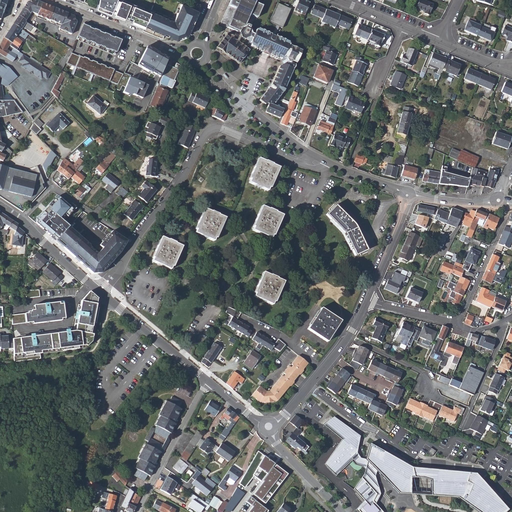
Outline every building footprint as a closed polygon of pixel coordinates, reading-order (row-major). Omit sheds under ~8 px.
[(76,22),(73,17),(70,15),(69,17),(39,5),(40,3),(33,0),(28,2),(23,8),(23,9),(29,13),(31,12),(37,14),(36,15),(48,20),(49,20),(60,24),(58,29),(71,34),(76,22)] [(116,0),(98,0),(97,8),(111,14),(116,0)] [(124,19),(130,4),(121,0),(115,15),(124,19)] [(194,21),(198,11),(181,4),(172,0),(162,0),(162,1),(158,0),(154,0),(150,12),(147,20),(143,31),(162,39),(164,35),(164,34),(176,39),(185,35),(192,20),(194,21)] [(230,0),(220,24),(230,29),(230,31),(231,31),(230,33),(229,33),(228,35),(227,34),(217,47),(239,64),(242,59),(243,59),(246,55),(246,54),(249,50),(239,43),(241,38),(245,39),(247,46),(283,61),(284,65),(280,67),(272,84),(260,101),(266,105),(267,103),(268,105),(265,112),(280,118),(284,109),(272,104),(273,102),(275,103),(283,92),(280,90),(282,89),(284,90),(294,68),(288,66),(290,62),(292,61),(296,62),(301,50),(289,45),(289,44),(289,43),(288,43),(289,42),(276,36),(276,35),(275,35),(272,33),(271,33),(271,34),(258,28),(257,29),(256,29),(255,29),(253,34),(251,33),(249,29),(250,27),(247,25),(246,25),(247,24),(245,23),(249,14),(257,18),(262,6),(254,2),(254,0),(230,0)] [(305,16),(310,3),(303,0),(299,0),(299,2),(296,1),(294,7),(296,8),(295,12),(305,16)] [(424,13),(428,15),(433,4),(423,0),(419,0),(416,8),(424,12),(424,13)] [(39,5),(69,17),(70,15),(40,3),(39,5)] [(277,3),(268,22),(276,25),(274,28),(274,30),(277,31),(279,27),(282,28),(290,10),(287,8),(289,5),(287,4),(286,3),(284,7),(277,3)] [(150,12),(134,5),(131,14),(147,20),(150,12)] [(311,14),(322,19),(326,10),(314,5),(311,14)] [(25,21),(29,13),(23,9),(18,16),(25,21)] [(340,16),(326,10),(322,19),(322,20),(330,23),(329,25),(329,26),(334,28),(336,24),(340,16)] [(35,31),(36,29),(27,23),(25,22),(25,21),(18,16),(13,24),(20,29),(21,30),(22,27),(30,32),(31,29),(35,31)] [(352,21),(340,16),(336,24),(348,29),(352,21)] [(176,39),(164,34),(164,35),(175,40),(187,36),(194,21),(192,20),(185,35),(176,39)] [(464,30),(476,35),(480,27),(481,26),(468,20),(464,30)] [(120,38),(83,23),(76,40),(78,40),(113,54),(115,55),(121,39),(120,38)] [(15,37),(20,29),(13,24),(3,38),(11,43),(9,46),(16,50),(17,48),(19,49),(21,46),(20,45),(22,42),(15,37)] [(355,35),(367,40),(371,30),(359,25),(355,35)] [(511,28),(505,25),(501,34),(507,37),(508,38),(507,41),(511,43),(511,28)] [(489,31),(480,27),(476,35),(490,41),(496,28),(491,27),(489,31)] [(384,35),(371,30),(367,40),(375,43),(374,45),(379,47),(384,35)] [(33,44),(36,40),(28,34),(25,39),(33,44)] [(11,43),(3,38),(0,44),(0,53),(12,61),(16,56),(20,58),(18,60),(23,63),(22,66),(41,78),(43,76),(46,78),(50,72),(16,50),(9,46),(11,43)] [(113,54),(78,40),(77,42),(113,55),(113,54)] [(330,52),(332,49),(331,49),(329,48),(328,47),(327,47),(325,46),(323,50),(326,51),(322,61),(332,65),(337,55),(330,52)] [(155,75),(159,77),(167,59),(146,47),(142,55),(137,65),(154,76),(155,75)] [(69,48),(64,58),(67,60),(73,50),(72,50),(69,48)] [(400,62),(411,66),(417,52),(409,48),(405,56),(403,55),(400,62)] [(83,58),(71,53),(65,64),(117,85),(122,74),(113,70),(108,68),(105,67),(99,65),(96,64),(91,61),(88,60),(83,58)] [(437,74),(440,76),(443,68),(446,60),(447,59),(433,53),(429,64),(439,68),(438,70),(437,74)] [(356,60),(352,71),(362,76),(367,65),(362,62),(363,59),(356,56),(355,60),(356,60)] [(63,57),(57,68),(59,69),(61,71),(67,60),(64,58),(63,57)] [(449,61),(446,60),(443,68),(446,69),(445,71),(455,76),(460,65),(449,61)] [(166,67),(159,84),(160,84),(165,86),(166,86),(179,91),(181,84),(173,81),(178,69),(179,67),(178,66),(177,65),(175,63),(173,68),(166,65),(166,67)] [(3,67),(0,65),(0,77),(1,78),(1,84),(2,85),(7,87),(17,76),(9,68),(4,65),(3,67)] [(307,75),(327,83),(332,71),(318,65),(317,67),(311,65),(307,75)] [(464,79),(477,84),(481,74),(468,69),(464,79)] [(358,87),(362,76),(352,71),(348,82),(358,87)] [(390,85),(400,89),(405,76),(396,72),(390,85)] [(130,76),(123,73),(115,88),(119,90),(122,86),(125,87),(123,92),(127,94),(128,93),(142,99),(147,86),(129,78),(130,76)] [(62,76),(63,75),(60,74),(51,92),(55,96),(57,91),(56,90),(63,77),(62,76)] [(495,80),(481,74),(477,84),(490,90),(495,80)] [(305,85),(308,78),(300,75),(297,82),(305,85)] [(501,92),(511,96),(511,85),(505,83),(501,92)] [(165,90),(166,87),(165,86),(160,84),(158,88),(157,87),(150,105),(160,109),(167,91),(165,90)] [(340,86),(334,84),(331,90),(339,93),(335,104),(341,107),(347,90),(340,86)] [(188,101),(192,102),(196,93),(192,91),(188,101)] [(297,93),(293,91),(286,110),(281,123),(290,127),(294,118),(295,118),(297,112),(299,109),(294,107),(296,102),(294,101),(297,93)] [(209,99),(196,93),(192,102),(204,108),(209,99)] [(86,104),(91,108),(97,100),(93,96),(86,104)] [(352,110),(360,113),(364,104),(354,99),(355,98),(349,96),(344,108),(352,111),(352,110)] [(2,117),(22,112),(14,100),(10,100),(4,100),(0,100),(0,115),(1,116),(2,117)] [(106,107),(97,100),(91,108),(96,112),(97,110),(101,113),(106,107)] [(298,121),(310,126),(311,124),(316,112),(317,108),(305,103),(304,107),(300,115),(298,114),(296,119),(298,120),(298,121)] [(411,117),(415,118),(417,110),(404,106),(402,111),(399,110),(398,113),(402,114),(398,127),(407,130),(411,117)] [(212,108),(209,115),(223,121),(227,114),(212,108)] [(59,113),(46,126),(52,132),(59,126),(62,129),(69,123),(59,113)] [(167,126),(169,120),(161,116),(159,121),(162,124),(167,126)] [(330,117),(328,116),(326,123),(320,121),(317,129),(330,134),(336,120),(330,117)] [(33,122),(38,128),(42,124),(37,118),(33,122)] [(40,130),(38,128),(33,122),(31,124),(31,125),(29,128),(36,135),(40,130)] [(160,128),(148,122),(145,127),(148,128),(146,132),(148,133),(146,137),(151,139),(152,138),(155,140),(159,133),(157,132),(158,130),(158,131),(160,128)] [(196,128),(187,124),(185,130),(184,129),(177,144),(187,148),(196,128)] [(396,137),(399,138),(405,139),(407,130),(398,127),(396,137)] [(491,144),(507,149),(511,137),(496,132),(491,144)] [(343,147),(347,148),(350,140),(346,138),(346,140),(334,135),(330,145),(334,147),(335,145),(343,148),(343,147)] [(8,148),(12,152),(13,150),(11,148),(15,145),(11,141),(8,143),(2,139),(1,137),(0,136),(0,140),(1,143),(4,145),(8,148)] [(103,145),(110,151),(114,147),(106,141),(105,142),(103,145)] [(407,145),(398,142),(392,164),(401,166),(401,165),(404,157),(407,145)] [(107,165),(117,153),(117,150),(114,146),(114,147),(110,151),(102,160),(107,165)] [(431,149),(429,148),(425,162),(424,166),(431,168),(434,161),(430,160),(433,149),(431,149)] [(452,148),(448,156),(456,160),(456,159),(460,152),(452,148)] [(51,150),(47,157),(52,160),(54,158),(56,155),(51,150)] [(456,159),(474,168),(478,159),(460,150),(460,152),(456,159)] [(362,164),(365,156),(357,154),(354,162),(362,164)] [(42,165),(45,173),(52,160),(47,157),(42,165)] [(250,179),(249,183),(267,191),(268,188),(270,188),(279,167),(258,158),(249,179),(250,179)] [(57,170),(68,179),(69,177),(79,167),(76,164),(73,167),(63,159),(62,161),(57,170)] [(156,160),(148,159),(148,165),(146,166),(145,176),(153,177),(156,160)] [(101,174),(108,165),(107,165),(102,160),(95,169),(101,174)] [(85,165),(82,162),(79,167),(69,177),(78,185),(85,177),(78,172),(85,165)] [(392,164),(388,162),(386,170),(382,169),(381,174),(395,178),(398,168),(391,166),(392,164)] [(465,180),(468,181),(472,168),(463,163),(461,167),(463,168),(466,169),(466,171),(465,174),(466,174),(464,179),(465,180)] [(0,165),(0,189),(1,190),(1,189),(8,191),(8,192),(21,195),(30,197),(33,187),(42,184),(44,183),(37,166),(34,167),(35,169),(26,172),(0,165)] [(417,169),(405,165),(404,165),(404,166),(401,175),(414,179),(417,169)] [(119,174),(124,178),(128,173),(124,168),(119,174)] [(488,173),(472,168),(468,181),(468,183),(483,188),(484,186),(488,173)] [(422,182),(438,184),(440,172),(426,170),(424,175),(424,174),(422,182)] [(489,170),(488,173),(484,186),(493,189),(498,173),(489,170)] [(93,174),(92,172),(85,179),(87,181),(93,174)] [(457,183),(455,182),(450,181),(450,178),(455,178),(456,174),(450,173),(450,174),(442,173),(440,172),(438,184),(440,185),(457,188),(457,183)] [(107,173),(101,180),(107,185),(104,188),(110,193),(119,183),(107,173)] [(138,196),(146,203),(150,198),(149,197),(151,194),(152,195),(157,190),(148,183),(145,181),(141,187),(144,189),(138,196)] [(30,197),(21,195),(23,199),(31,201),(43,188),(42,184),(33,187),(30,197)] [(84,190),(79,186),(73,193),(78,196),(84,190)] [(116,194),(122,199),(127,193),(122,188),(116,194)] [(49,196),(52,192),(49,192),(40,201),(43,204),(44,203),(53,211),(56,208),(58,205),(49,196)] [(42,216),(46,220),(49,215),(53,211),(44,203),(43,204),(40,201),(37,204),(42,208),(46,212),(43,215),(42,216)] [(134,201),(123,214),(131,221),(142,207),(134,201)] [(335,205),(326,215),(344,233),(355,256),(367,250),(362,240),(363,238),(362,235),(360,236),(355,225),(345,215),(346,213),(343,211),(342,212),(335,205)] [(417,211),(434,215),(437,210),(437,208),(418,205),(417,211)] [(253,227),(252,230),(270,238),(272,235),(273,235),(282,215),(261,206),(252,226),(253,227)] [(37,209),(33,208),(27,214),(30,217),(38,210),(37,209)] [(59,210),(56,208),(53,211),(49,215),(52,218),(56,221),(55,222),(62,228),(70,218),(60,209),(59,210)] [(196,230),(194,233),(213,241),(215,238),(216,238),(225,218),(204,209),(195,229),(196,230)] [(460,212),(450,209),(448,214),(444,224),(454,228),(460,212)] [(432,219),(443,224),(444,224),(448,214),(437,210),(434,215),(432,219)] [(470,210),(468,214),(464,213),(460,222),(461,222),(460,225),(468,228),(474,212),(470,210)] [(485,214),(475,210),(474,212),(468,226),(468,228),(467,229),(472,231),(477,218),(483,220),(485,214)] [(504,227),(502,231),(511,235),(511,232),(511,213),(507,221),(511,222),(508,228),(504,227)] [(497,218),(488,214),(482,227),(485,228),(486,227),(492,230),(497,218)] [(3,224),(8,227),(13,221),(7,217),(3,224)] [(23,235),(24,234),(17,227),(18,224),(13,221),(8,227),(5,230),(15,233),(23,235)] [(56,241),(93,274),(102,273),(115,259),(113,257),(115,254),(117,256),(120,252),(127,241),(112,231),(101,243),(99,245),(103,248),(100,251),(98,253),(89,246),(90,245),(69,226),(56,241)] [(444,231),(441,229),(435,242),(434,244),(441,248),(446,237),(443,233),(444,231)] [(511,240),(511,239),(511,237),(510,237),(511,235),(502,231),(500,235),(501,235),(500,238),(503,240),(500,246),(506,248),(511,239),(511,240)] [(22,248),(22,239),(21,238),(23,235),(15,233),(15,236),(14,236),(11,245),(22,248)] [(408,233),(402,244),(412,249),(417,237),(408,233)] [(99,245),(101,243),(90,234),(86,239),(100,251),(103,248),(99,245)] [(466,235),(465,235),(465,236),(464,238),(463,241),(467,243),(470,244),(472,239),(466,236),(466,235)] [(153,258),(152,261),(170,269),(171,266),(173,267),(182,246),(161,237),(152,257),(153,258)] [(472,245),(476,247),(479,242),(476,240),(472,239),(470,244),(472,245)] [(406,261),(412,249),(402,244),(397,256),(406,261)] [(470,249),(463,265),(468,267),(470,264),(473,265),(478,253),(470,249)] [(37,253),(30,260),(40,268),(46,261),(37,253)] [(497,257),(492,255),(485,270),(502,278),(503,275),(493,271),(490,270),(493,263),(494,262),(496,261),(497,257)] [(28,263),(38,271),(40,268),(30,260),(28,263)] [(439,270),(449,274),(450,273),(452,266),(442,262),(439,270)] [(60,273),(49,264),(42,272),(52,281),(54,280),(57,283),(62,277),(59,274),(60,273)] [(459,277),(462,270),(457,268),(452,266),(450,273),(459,277)] [(502,278),(485,270),(482,277),(483,277),(482,280),(489,284),(491,280),(500,284),(502,278)] [(255,293),(253,297),(272,305),(273,301),(275,302),(284,281),(263,272),(254,293),(255,293)] [(387,280),(383,289),(394,294),(400,281),(394,278),(392,282),(387,280)] [(459,278),(456,285),(464,289),(468,282),(459,278)] [(464,289),(456,285),(452,292),(451,291),(448,297),(453,299),(450,303),(456,306),(464,289)] [(409,288),(405,298),(417,302),(421,293),(409,288)] [(475,301),(489,308),(490,307),(494,297),(495,294),(486,290),(481,288),(475,301)] [(26,290),(26,298),(40,297),(39,290),(26,290)] [(99,301),(89,292),(81,301),(75,333),(71,334),(71,332),(12,339),(13,350),(13,357),(14,361),(21,361),(40,358),(40,354),(85,348),(92,342),(99,301)] [(504,302),(494,297),(490,307),(500,311),(504,302)] [(26,314),(11,315),(12,325),(27,323),(29,323),(29,325),(62,320),(61,319),(65,319),(63,303),(60,304),(59,302),(48,304),(48,305),(45,305),(44,304),(34,305),(34,307),(34,310),(31,310),(31,312),(28,312),(28,313),(26,314)] [(240,313),(228,307),(225,312),(233,317),(228,325),(248,337),(252,330),(248,328),(248,327),(236,320),(240,313)] [(327,342),(335,328),(332,326),(337,318),(321,308),(307,329),(327,342)] [(467,315),(463,324),(471,327),(476,328),(477,327),(475,326),(476,324),(473,323),(470,321),(472,317),(467,315)] [(332,326),(335,328),(340,321),(337,318),(332,326)] [(375,327),(370,339),(379,343),(387,325),(373,319),(370,325),(375,327)] [(413,336),(416,328),(414,327),(414,326),(402,321),(396,333),(397,333),(394,339),(408,346),(413,336)] [(447,327),(442,324),(428,356),(439,361),(440,359),(441,355),(435,352),(439,343),(440,343),(447,327)] [(419,329),(416,328),(413,336),(416,337),(416,336),(428,341),(433,331),(426,328),(425,329),(421,327),(419,329)] [(8,350),(13,350),(12,339),(12,337),(8,338),(4,338),(4,336),(3,332),(0,332),(0,339),(0,347),(1,349),(8,348),(8,350)] [(263,336),(256,332),(252,339),(258,343),(254,349),(258,352),(262,345),(271,351),(273,347),(280,351),(285,345),(278,339),(275,343),(267,338),(268,337),(264,334),(263,336)] [(473,344),(477,345),(480,336),(477,335),(476,336),(468,333),(465,341),(464,343),(466,344),(468,343),(469,340),(474,342),(473,344)] [(493,341),(480,336),(477,345),(475,350),(476,350),(477,349),(478,350),(479,346),(490,350),(493,341)] [(213,343),(200,362),(206,366),(209,362),(211,363),(221,348),(214,343),(215,342),(213,341),(213,342),(213,343)] [(452,357),(449,363),(455,366),(458,359),(457,358),(461,349),(446,342),(441,355),(446,357),(447,358),(448,354),(452,357)] [(362,359),(366,351),(357,347),(355,352),(353,352),(351,355),(362,359)] [(251,350),(242,363),(252,369),(260,357),(251,350)] [(261,403),(276,402),(289,386),(289,384),(291,381),(293,381),(298,374),(298,372),(301,369),(303,369),(307,363),(298,355),(291,364),(292,365),(294,366),(292,368),(291,367),(288,366),(283,372),(285,374),(286,375),(285,377),(284,376),(282,375),(269,391),(265,391),(259,386),(251,395),(261,403)] [(362,359),(351,355),(350,358),(352,359),(350,364),(347,367),(350,369),(353,364),(358,366),(359,367),(362,359)] [(499,361),(496,367),(497,367),(496,371),(502,374),(503,374),(505,370),(506,367),(507,368),(509,365),(510,364),(511,364),(511,358),(508,356),(507,356),(505,359),(502,358),(500,361),(499,361)] [(373,376),(378,365),(370,361),(366,371),(369,372),(371,373),(370,374),(373,376)] [(350,369),(355,372),(358,366),(353,364),(350,369)] [(377,375),(381,377),(385,368),(378,365),(373,376),(376,377),(377,375)] [(457,390),(472,397),(482,373),(467,366),(459,383),(457,390)] [(387,382),(392,371),(385,368),(381,377),(385,379),(384,380),(387,382)] [(332,375),(334,377),(342,382),(346,376),(338,370),(336,373),(334,372),(332,375)] [(234,371),(226,383),(233,389),(241,376),(234,371)] [(392,382),(394,383),(396,383),(400,374),(392,371),(387,382),(391,384),(392,382)] [(489,388),(488,392),(495,395),(496,391),(497,391),(502,378),(494,375),(489,388)] [(437,381),(457,390),(459,383),(449,379),(449,380),(439,376),(437,381)] [(342,382),(334,377),(331,380),(330,379),(328,382),(337,389),(342,382)] [(326,388),(325,390),(333,395),(337,389),(328,382),(326,385),(327,386),(326,388)] [(401,387),(395,385),(393,384),(390,391),(388,390),(387,393),(398,398),(401,391),(399,390),(401,387)] [(353,399),(358,388),(355,386),(354,388),(350,386),(346,395),(353,399)] [(360,402),(364,393),(361,391),(361,389),(358,388),(353,399),(360,402)] [(365,391),(364,393),(360,402),(368,405),(370,400),(372,396),(368,395),(369,392),(365,391)] [(398,398),(387,393),(385,397),(387,398),(384,405),(386,405),(391,408),(393,405),(395,406),(398,398)] [(151,427),(148,432),(152,434),(153,433),(166,439),(169,441),(168,436),(169,433),(171,434),(177,422),(176,419),(181,410),(178,409),(181,402),(171,397),(168,403),(165,402),(158,415),(160,416),(155,426),(156,426),(154,429),(151,427)] [(484,397),(480,405),(481,405),(480,408),(478,412),(487,416),(493,401),(484,397)] [(409,399),(404,409),(414,413),(413,414),(417,416),(423,404),(419,403),(418,403),(409,399)] [(373,413),(379,401),(375,400),(374,402),(370,400),(368,405),(366,410),(373,413)] [(204,410),(214,417),(220,407),(210,401),(204,410)] [(381,416),(386,407),(384,406),(381,405),(382,403),(379,401),(373,413),(381,416)] [(423,404),(417,416),(421,418),(421,417),(431,422),(436,411),(426,407),(426,406),(423,404)] [(441,406),(437,416),(452,423),(456,414),(460,416),(463,409),(456,406),(456,408),(453,407),(452,411),(441,406)] [(235,415),(228,409),(223,414),(222,416),(223,417),(227,420),(229,418),(230,418),(232,419),(235,415)] [(226,427),(221,435),(225,437),(239,418),(235,415),(232,419),(230,418),(229,418),(227,420),(229,421),(230,423),(227,428),(226,427)] [(290,419),(288,422),(296,429),(302,421),(294,415),(290,419)] [(484,424),(485,421),(474,416),(471,424),(471,425),(470,425),(467,429),(480,435),(485,424),(484,424)] [(355,432),(334,417),(323,424),(341,440),(324,464),(335,476),(341,471),(339,470),(350,459),(347,455),(349,453),(353,457),(357,453),(359,441),(355,437),(355,432)] [(197,431),(194,436),(200,439),(203,435),(197,431)] [(291,433),(285,441),(294,448),(295,447),(299,450),(301,449),(304,451),(305,451),(307,447),(291,433)] [(150,437),(147,435),(144,440),(148,442),(146,445),(145,444),(137,458),(139,459),(134,468),(137,469),(133,475),(143,481),(146,475),(150,477),(156,464),(155,461),(160,452),(162,453),(165,447),(162,446),(149,439),(150,437)] [(194,436),(180,457),(181,457),(186,461),(200,439),(194,436)] [(212,449),(216,451),(219,447),(213,443),(211,444),(210,443),(211,441),(207,438),(200,448),(207,452),(210,452),(212,449)] [(234,453),(221,443),(219,447),(216,451),(215,452),(228,461),(234,453)] [(370,444),(365,459),(367,461),(377,471),(383,477),(398,493),(409,494),(409,477),(414,478),(412,467),(370,444)] [(436,451),(430,447),(426,453),(432,457),(436,451)] [(255,460),(265,469),(274,459),(267,452),(262,458),(259,456),(255,460)] [(349,453),(347,455),(350,459),(351,461),(355,465),(362,467),(365,469),(367,461),(365,459),(360,458),(357,453),(353,457),(349,453)] [(477,457),(471,454),(468,461),(473,464),(477,457)] [(187,466),(193,471),(195,468),(186,461),(181,457),(173,468),(178,472),(179,471),(181,473),(187,466)] [(377,471),(367,461),(365,469),(363,474),(361,477),(376,494),(373,501),(375,504),(379,496),(380,494),(375,476),(377,471)] [(276,463),(264,479),(269,484),(272,480),(277,484),(287,473),(276,463)] [(241,473),(231,466),(217,486),(218,487),(224,490),(226,487),(223,485),(226,481),(229,478),(234,482),(241,473)] [(430,469),(412,467),(414,478),(421,478),(430,480),(430,469)] [(209,471),(204,468),(201,473),(204,476),(205,476),(209,471)] [(476,473),(430,469),(430,480),(431,493),(431,495),(457,497),(477,511),(504,511),(508,509),(476,473)] [(208,494),(216,485),(210,480),(207,478),(205,481),(198,476),(201,473),(197,470),(195,472),(191,478),(195,480),(192,483),(194,485),(193,485),(204,494),(205,492),(208,494)] [(251,470),(248,474),(255,478),(258,474),(251,470)] [(118,480),(125,485),(126,481),(121,475),(116,471),(110,477),(117,482),(118,480)] [(244,496),(255,478),(248,474),(237,492),(244,496)] [(300,480),(293,474),(276,496),(279,499),(285,491),(286,491),(292,482),(296,485),(300,480)] [(210,480),(216,485),(219,480),(213,475),(210,480)] [(170,495),(176,483),(167,477),(160,490),(170,495)] [(382,511),(375,504),(373,501),(376,494),(361,477),(353,489),(364,501),(366,503),(358,510),(359,511),(382,511)] [(91,481),(88,480),(84,489),(87,490),(89,486),(95,489),(97,484),(91,481)] [(124,511),(127,511),(132,511),(139,498),(129,488),(120,506),(125,509),(124,511)] [(111,511),(116,496),(103,491),(99,503),(105,506),(104,510),(103,509),(102,511),(111,511)] [(188,506),(196,511),(200,511),(203,508),(206,510),(209,506),(191,493),(188,497),(192,500),(188,506)] [(263,504),(267,507),(275,496),(271,493),(263,504)] [(209,504),(217,509),(220,504),(218,503),(220,500),(214,496),(209,504)] [(152,506),(161,511),(173,511),(175,509),(162,503),(162,504),(155,501),(152,506)] [(366,503),(364,501),(355,510),(357,511),(359,511),(358,510),(366,503)] [(276,511),(289,511),(291,509),(283,503),(276,511)]
